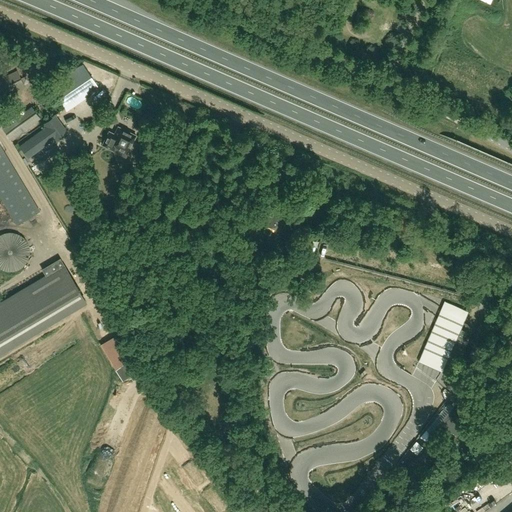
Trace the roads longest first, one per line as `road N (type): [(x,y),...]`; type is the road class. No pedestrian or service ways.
road 1 (unclassified): [(511,232),(0,11)]
road 2 (trunk): [(39,0),(511,206)]
road 3 (trunk): [(511,182),(89,0)]
road 4 (track): [(143,511),(172,411),(0,131)]
road 5 (unclassified): [(385,84),(188,0)]
road 6 (track): [(387,511),(492,413)]
road 7 (track): [(233,378),(243,454),(277,511)]
road 8 (unclassified): [(511,148),(385,84)]
